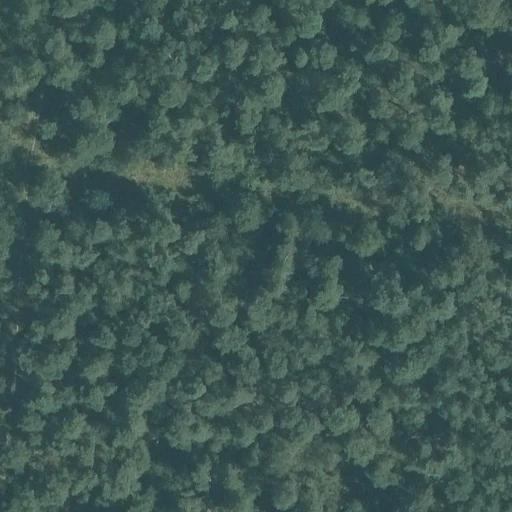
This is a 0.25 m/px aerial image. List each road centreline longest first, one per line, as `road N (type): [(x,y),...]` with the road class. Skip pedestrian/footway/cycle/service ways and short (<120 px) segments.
road 1 (track): [(0,503),(33,168)]
road 2 (track): [(51,0),(33,168)]
